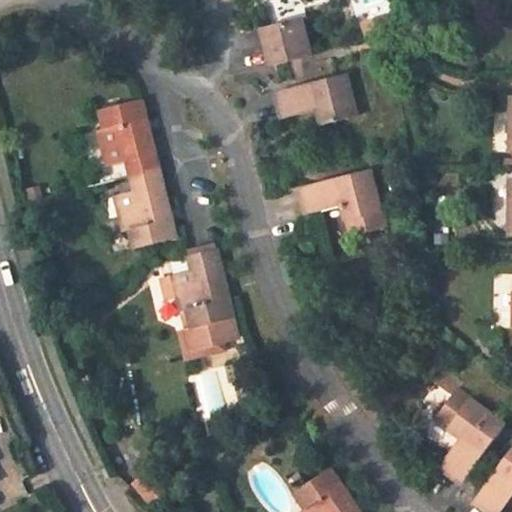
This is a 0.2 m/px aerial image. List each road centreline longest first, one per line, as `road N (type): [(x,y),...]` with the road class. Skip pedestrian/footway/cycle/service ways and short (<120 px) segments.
road 1 (residential): [(60,0),(208,100),(230,141),(298,344),(413,511)]
road 2 (tertiary): [(0,280),(36,387),(96,511)]
road 3 (unknown): [(201,245),(165,109),(200,93)]
